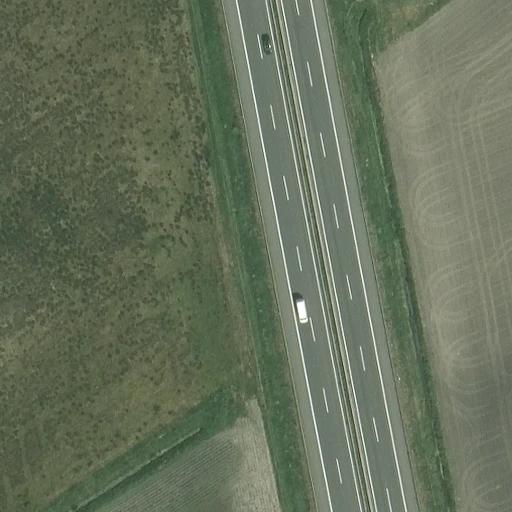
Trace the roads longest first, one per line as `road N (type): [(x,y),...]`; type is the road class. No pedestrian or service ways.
road 1 (motorway): [(391,511),(295,0)]
road 2 (motorway): [(250,0),(346,511)]
